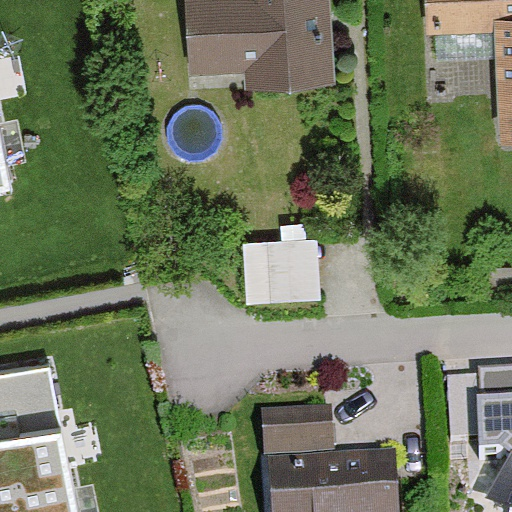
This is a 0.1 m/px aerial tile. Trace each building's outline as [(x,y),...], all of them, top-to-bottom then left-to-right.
[(188,0),(189,79),(247,79),(247,95),(331,95),(330,0),(188,0)] [(511,0),(426,0),(426,40),(442,40),(442,60),(500,59),(501,149),(511,149),(511,0)] [(0,117),(0,181),(12,179),(0,117)] [(325,247),(243,249),(244,309),(326,307),(325,247)] [(80,511),(51,357),(0,366),(0,511),(80,511)] [(301,407),(264,409),(265,462),(332,460),(331,422),(302,423),(301,407)] [(511,511),(511,451),(491,479),(498,511),(511,511)] [(332,460),(265,462),(267,511),(395,511),(394,458),(332,460)]
